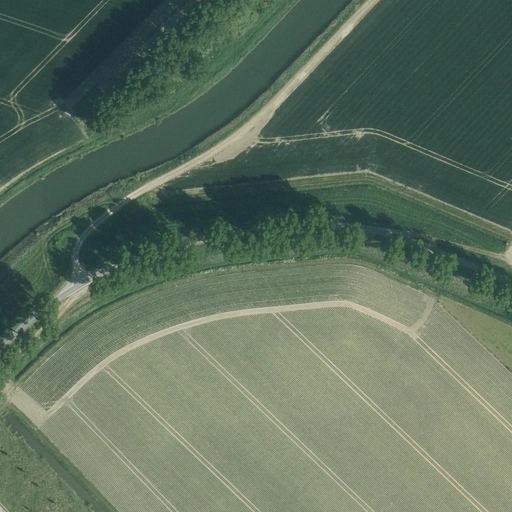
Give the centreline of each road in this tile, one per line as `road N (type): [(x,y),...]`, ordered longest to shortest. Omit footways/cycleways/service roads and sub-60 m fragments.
road 1 (unclassified): [(0,349),(104,271),(171,246),(252,231),(381,231),(511,283)]
road 2 (track): [(79,284),(84,233),(140,189),(247,128),(372,0)]
road 3 (track): [(511,262),(381,231)]
